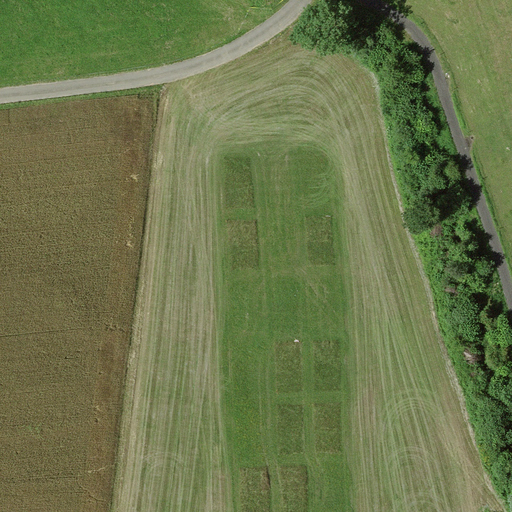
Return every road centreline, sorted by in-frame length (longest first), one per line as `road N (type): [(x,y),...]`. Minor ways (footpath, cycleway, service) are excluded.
road 1 (track): [(511,324),(428,63),(403,19),(374,0)]
road 2 (track): [(0,95),(164,73),(215,58),(253,39),(298,0)]
